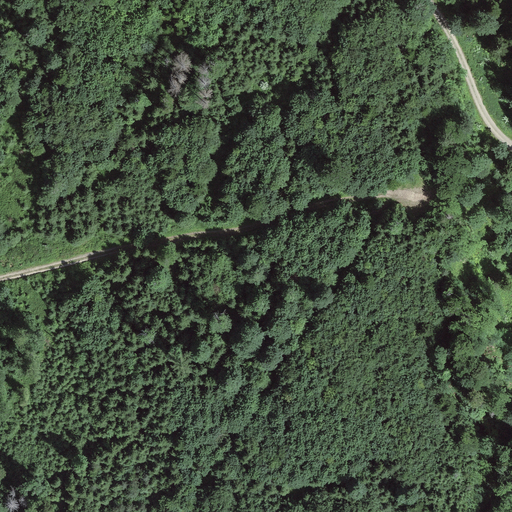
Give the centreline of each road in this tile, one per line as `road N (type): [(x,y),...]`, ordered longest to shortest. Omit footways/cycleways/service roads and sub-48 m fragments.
road 1 (track): [(0,279),(140,244),(233,231),(317,205),(417,196)]
road 2 (track): [(428,0),(454,40),(485,118),(511,144)]
